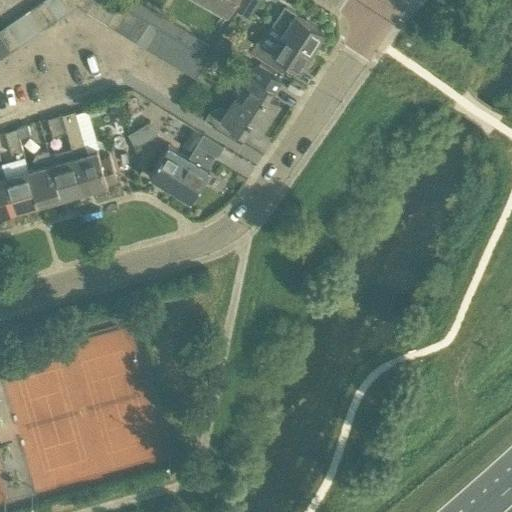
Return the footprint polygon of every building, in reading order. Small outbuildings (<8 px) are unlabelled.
[(44,0),(42,0),(34,6),(49,27),(58,20),(44,0)] [(68,13),(59,0),(44,0),(58,20),(68,13)] [(59,0),(68,13),(78,7),(74,0),(59,0)] [(74,0),(78,7),(88,13),(95,0),(74,0)] [(95,0),(88,13),(98,19),(109,0),(95,0)] [(110,0),(109,0),(98,19),(107,25),(119,5),(110,0)] [(200,0),(226,15),(234,0),(200,0)] [(242,0),(236,11),(248,19),(259,0),(242,0)] [(128,8),(201,54),(206,45),(133,1),(128,8)] [(129,11),(119,5),(107,25),(117,31),(129,11)] [(49,27),(34,6),(24,12),(39,33),(49,27)] [(129,11),(117,31),(127,37),(139,17),(129,11)] [(293,11),(281,30),(311,49),(323,29),(293,11)] [(24,12),(15,19),(29,40),(39,33),(24,12)] [(139,17),(127,37),(136,43),(148,23),(139,17)] [(29,40),(15,19),(5,26),(19,47),(29,40)] [(148,23),(136,43),(146,49),(158,29),(148,23)] [(19,47),(5,26),(0,29),(0,39),(9,53),(19,47)] [(158,29),(146,49),(156,55),(168,35),(158,29)] [(311,49),(281,30),(275,39),(262,30),(250,50),(254,53),(254,54),(274,67),(281,56),(299,68),(311,49)] [(211,56),(228,59),(232,37),(216,33),(211,56)] [(178,41),(168,35),(156,55),(166,61),(178,41)] [(0,59),(9,53),(0,39),(0,59)] [(178,41),(166,61),(175,67),(187,47),(178,41)] [(187,47),(175,67),(185,73),(197,53),(187,47)] [(197,53),(185,73),(195,79),(207,59),(197,53)] [(256,66),(236,96),(269,119),(279,104),(270,98),(280,82),(256,66)] [(269,119),(236,96),(226,111),(221,108),(212,111),(204,123),(239,144),(249,129),(258,134),(269,119)] [(124,102),(113,105),(110,106),(112,115),(126,112),(124,102)] [(62,113),(71,147),(84,191),(84,190),(106,184),(106,185),(107,185),(107,183),(115,181),(116,182),(117,182),(109,156),(100,159),(97,148),(96,149),(96,150),(86,153),(74,110),(62,113)] [(158,134),(146,113),(143,110),(126,119),(125,131),(135,147),(158,134)] [(60,114),(47,118),(53,136),(65,132),(60,114)] [(17,127),(21,139),(32,136),(28,124),(17,127)] [(21,139),(17,127),(5,131),(11,151),(24,147),(21,139)] [(202,133),(188,157),(169,188),(170,189),(170,188),(190,199),(189,200),(190,201),(210,169),(209,168),(208,169),(207,168),(214,156),(216,158),(223,146),(202,133)] [(127,156),(128,142),(115,145),(118,159),(127,156)] [(188,157),(168,145),(169,144),(168,144),(148,176),(149,176),(150,175),(169,187),(169,188),(188,157)] [(84,191),(71,147),(48,154),(61,198),(62,198),(61,197),(83,190),(83,192),(84,191)] [(28,168),(38,205),(39,204),(38,203),(60,197),(61,198),(48,154),(47,150),(34,154),(32,158),(35,168),(29,169),(28,168)] [(0,214),(15,210),(15,211),(5,175),(2,165),(0,165),(0,214)] [(6,175),(5,175),(15,211),(16,211),(16,210),(37,204),(38,205),(28,168),(27,169),(28,170),(6,176),(6,175)]
